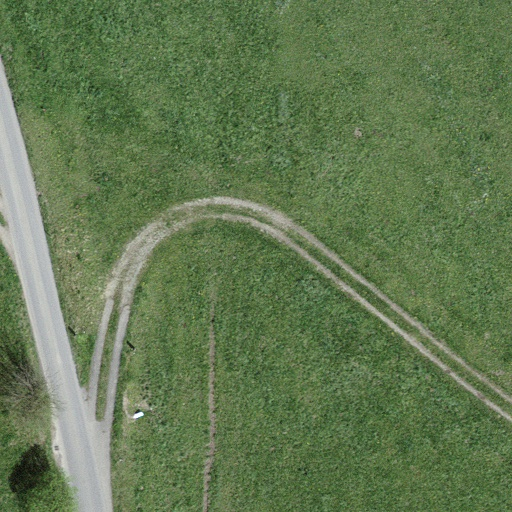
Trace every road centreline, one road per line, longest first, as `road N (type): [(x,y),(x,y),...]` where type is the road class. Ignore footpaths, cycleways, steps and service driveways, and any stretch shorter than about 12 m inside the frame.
road 1 (track): [(90,507),(117,292),(142,243),(179,217),(229,213),(277,228),(511,413)]
road 2 (unclassified): [(0,109),(90,511)]
